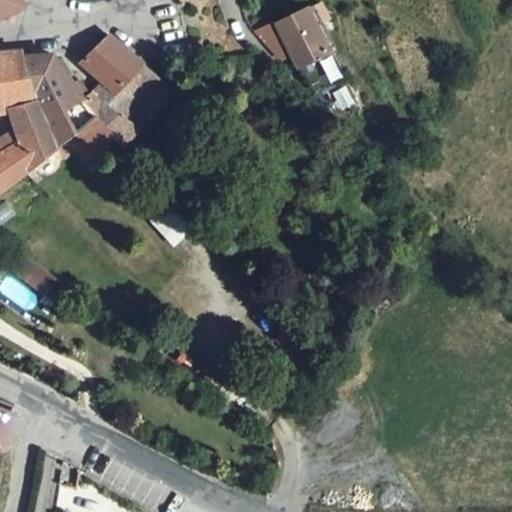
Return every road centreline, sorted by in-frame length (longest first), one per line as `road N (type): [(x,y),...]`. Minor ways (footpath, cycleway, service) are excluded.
road 1 (tertiary): [(0,384),(246,511)]
road 2 (unclassified): [(329,120),(241,34),(229,0)]
